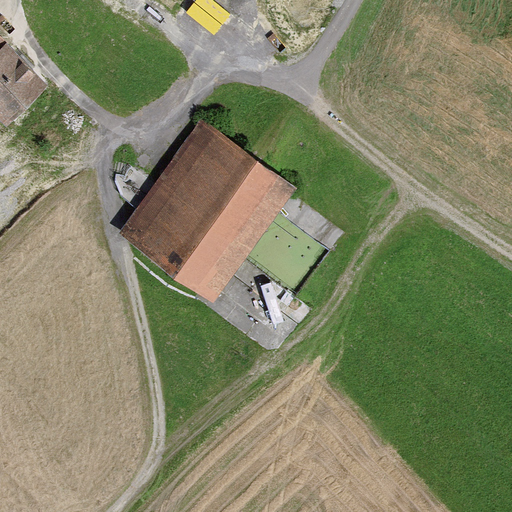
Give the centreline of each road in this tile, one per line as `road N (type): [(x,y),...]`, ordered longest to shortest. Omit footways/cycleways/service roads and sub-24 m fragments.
road 1 (track): [(429,203),(357,251),(321,332),(270,361),(157,463)]
road 2 (track): [(274,88),(317,110),(511,259)]
